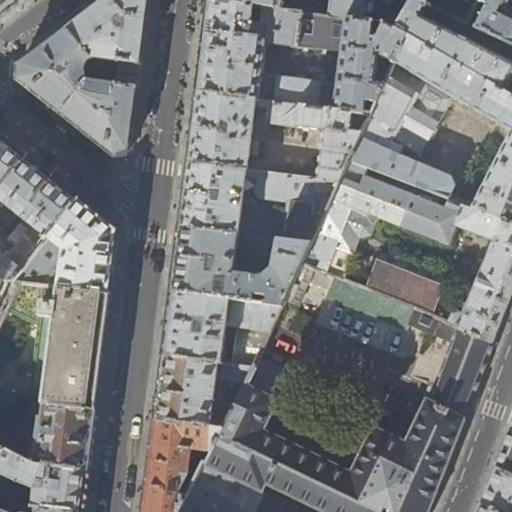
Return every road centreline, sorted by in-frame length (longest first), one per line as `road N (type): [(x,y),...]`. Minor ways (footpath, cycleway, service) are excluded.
road 1 (residential): [(113,511),(148,215)]
road 2 (residential): [(148,215),(176,0)]
road 3 (residential): [(148,215),(0,102)]
road 4 (residential): [(457,511),(505,383)]
